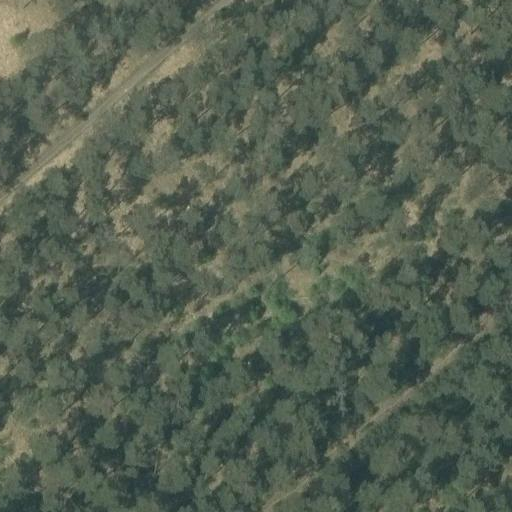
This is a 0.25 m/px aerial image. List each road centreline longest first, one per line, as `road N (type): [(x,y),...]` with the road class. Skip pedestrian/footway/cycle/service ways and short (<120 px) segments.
road 1 (track): [(235,0),(0,203)]
road 2 (track): [(280,511),(511,313)]
